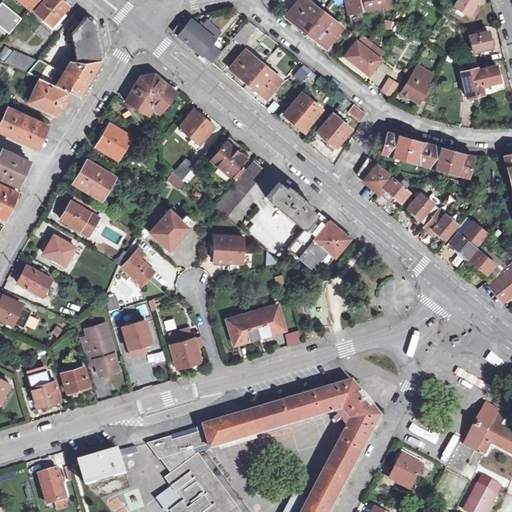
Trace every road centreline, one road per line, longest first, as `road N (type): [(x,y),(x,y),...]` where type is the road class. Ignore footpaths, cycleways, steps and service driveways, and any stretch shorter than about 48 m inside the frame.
road 1 (residential): [(142,26),(0,266)]
road 2 (tertiary): [(142,26),(330,182)]
road 3 (residential): [(222,385),(0,449)]
road 4 (residential): [(345,511),(406,394),(403,333)]
road 5 (residential): [(403,333),(222,385)]
road 6 (residential): [(248,0),(384,111)]
road 7 (tertiary): [(330,182),(451,286)]
road 8 (residential): [(384,111),(462,138),(511,137)]
